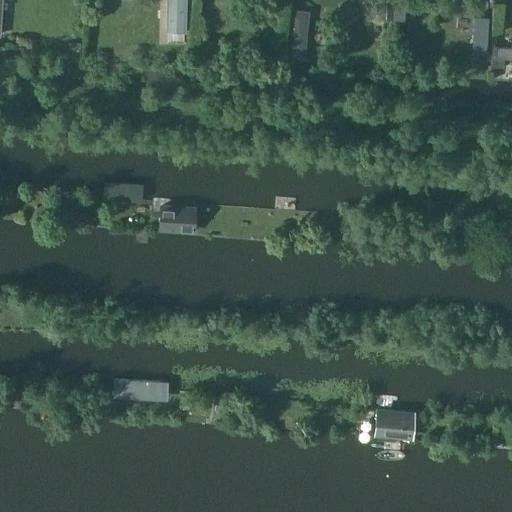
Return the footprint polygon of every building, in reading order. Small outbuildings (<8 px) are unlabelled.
[(185,0),(168,0),(167,33),(184,34),(185,0)] [(393,0),(393,14),(405,14),(404,0),(393,0)] [(288,49),(305,50),(309,10),(292,9),(288,49)] [(476,17),(473,54),(488,55),(490,18),(476,17)] [(216,57),(217,46),(202,44),(201,55),(216,57)] [(511,60),(511,49),(497,49),(497,56),(493,56),(493,68),(506,69),(506,60),(511,60)] [(172,202),(161,202),(159,226),(174,227),(174,229),(195,231),(196,207),(173,207),(172,202)] [(104,364),(102,389),(174,395),(176,370),(104,364)] [(418,410),(380,407),(374,440),(417,442),(418,410)]
